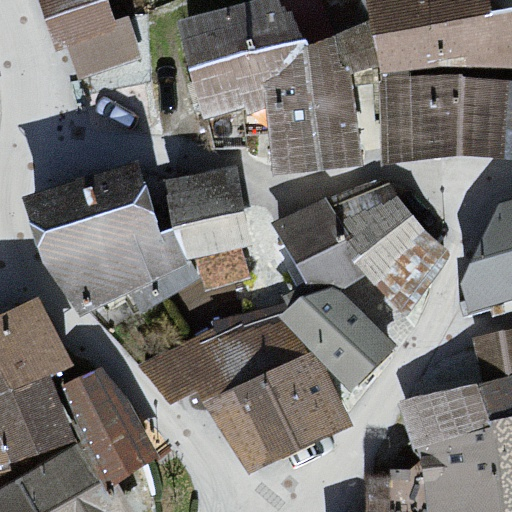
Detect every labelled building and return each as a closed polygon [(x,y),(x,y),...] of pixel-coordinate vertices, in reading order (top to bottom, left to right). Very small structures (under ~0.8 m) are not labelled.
[(75,0),(11,0),(18,21),(76,2),(75,0)] [(346,0),(356,16),(380,0),(346,0)] [(486,12),(356,28),(364,86),(493,70),(486,12)] [(321,68),(250,74),(259,168),(330,162),(321,68)] [(511,102),(373,101),(372,172),(511,174),(511,102)] [(30,216),(71,327),(161,295),(119,183),(30,216)] [(152,216),(171,285),(240,266),(221,196),(152,216)] [(323,253),(370,315),(428,271),(381,209),(323,253)] [(308,234),(268,249),(291,307),(330,291),(308,234)] [(511,340),(511,239),(443,255),(464,351),(511,340)] [(272,346),(340,419),(384,378),(315,306),(272,346)] [(0,399),(45,391),(31,320),(0,325),(0,399)] [(255,344),(158,382),(178,433),(209,421),(275,396),(255,344)] [(431,511),(511,511),(511,376),(471,385),(478,423),(388,441),(401,502),(429,496),(431,511)] [(209,421),(239,500),(331,466),(301,386),(275,396),(209,421)] [(0,412),(0,488),(47,471),(22,404),(0,412)] [(99,416),(54,437),(87,511),(129,511),(140,508),(99,416)] [(70,511),(64,499),(36,511),(70,511)]
